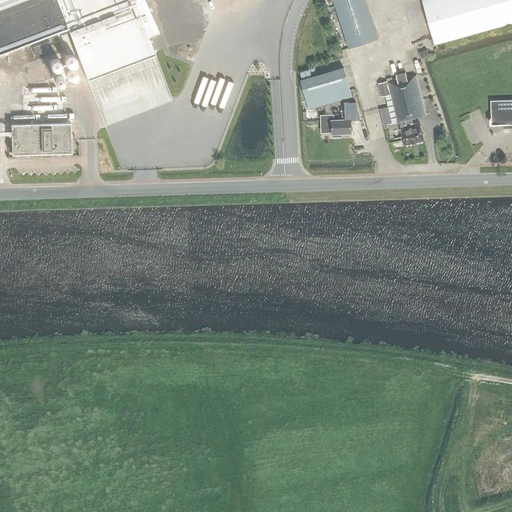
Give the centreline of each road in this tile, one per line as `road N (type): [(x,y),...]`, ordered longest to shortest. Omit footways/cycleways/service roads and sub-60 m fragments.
road 1 (tertiary): [(0,193),(511,179)]
road 2 (track): [(461,375),(272,349),(0,354)]
road 3 (track): [(418,511),(422,457),(447,372)]
